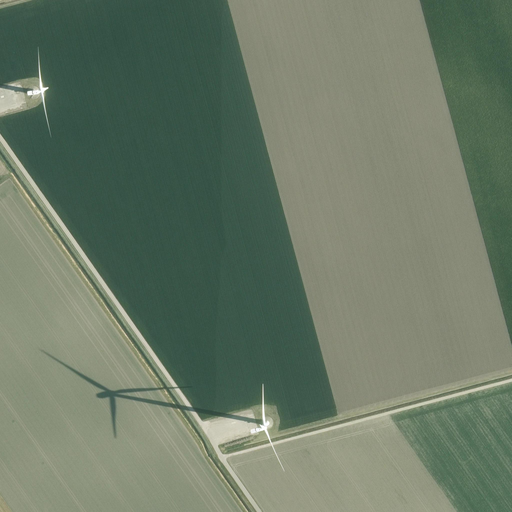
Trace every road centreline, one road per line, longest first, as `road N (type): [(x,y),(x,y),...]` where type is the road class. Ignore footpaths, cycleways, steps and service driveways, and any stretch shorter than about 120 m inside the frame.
road 1 (track): [(0,137),(261,511)]
road 2 (track): [(223,457),(511,380)]
